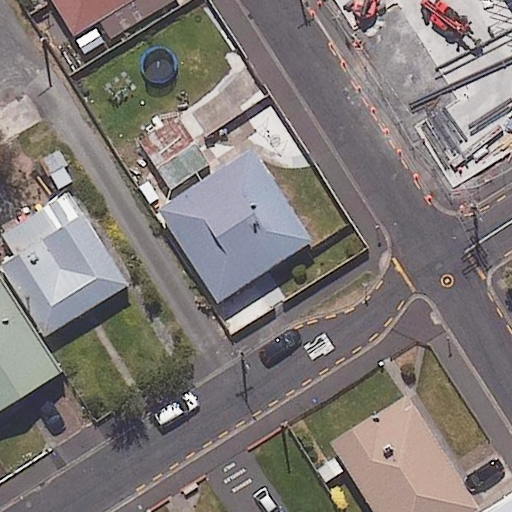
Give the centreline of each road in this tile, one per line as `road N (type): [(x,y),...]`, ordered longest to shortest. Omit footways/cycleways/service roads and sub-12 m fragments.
road 1 (unclassified): [(63,511),(360,323),(404,274),(436,261)]
road 2 (residential): [(271,0),(436,261)]
road 3 (residential): [(436,261),(511,378)]
